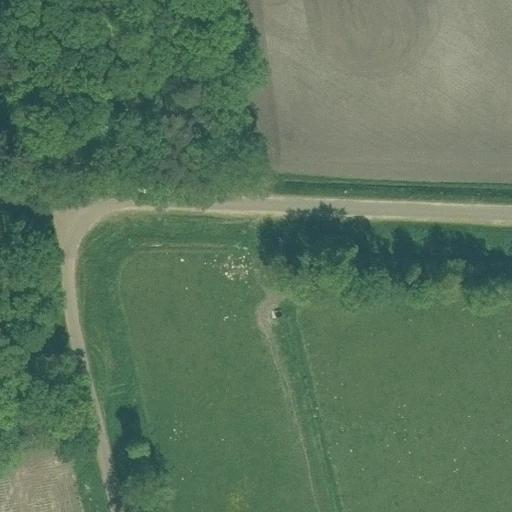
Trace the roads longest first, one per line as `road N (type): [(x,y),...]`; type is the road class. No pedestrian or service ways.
road 1 (unclassified): [(64,197),(511,213)]
road 2 (unclassified): [(119,511),(67,306),(64,197)]
